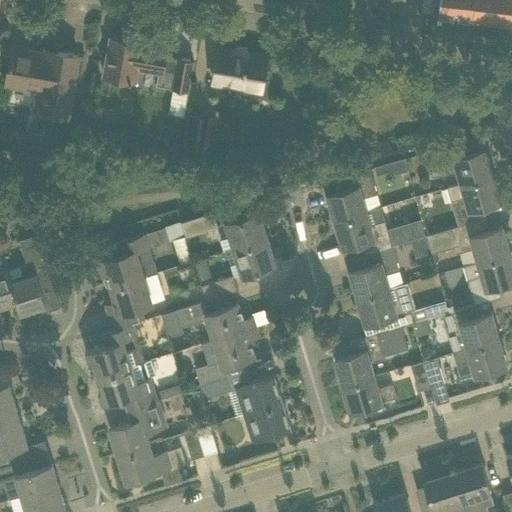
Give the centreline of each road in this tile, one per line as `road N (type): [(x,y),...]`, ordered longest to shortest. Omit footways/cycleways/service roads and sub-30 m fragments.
road 1 (residential): [(511,68),(121,0)]
road 2 (residential): [(338,469),(298,332),(317,287),(290,192)]
road 3 (residential): [(338,469),(511,414)]
road 4 (residential): [(106,511),(55,348)]
road 5 (residential): [(198,511),(338,469)]
